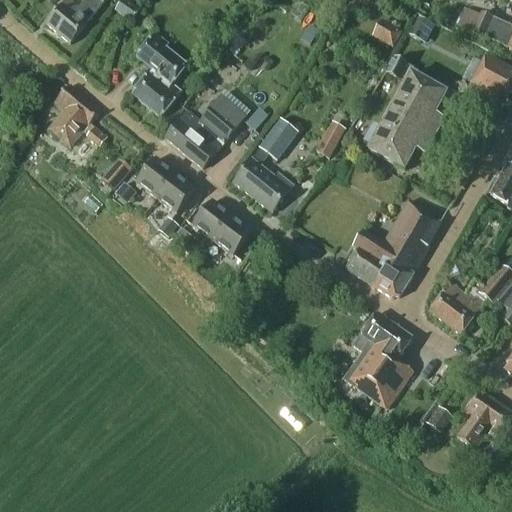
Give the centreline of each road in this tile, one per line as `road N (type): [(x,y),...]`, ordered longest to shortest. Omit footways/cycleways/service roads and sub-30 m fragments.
road 1 (residential): [(403,319),(249,216),(0,24)]
road 2 (residential): [(403,319),(511,117)]
road 3 (residential): [(511,400),(403,319)]
